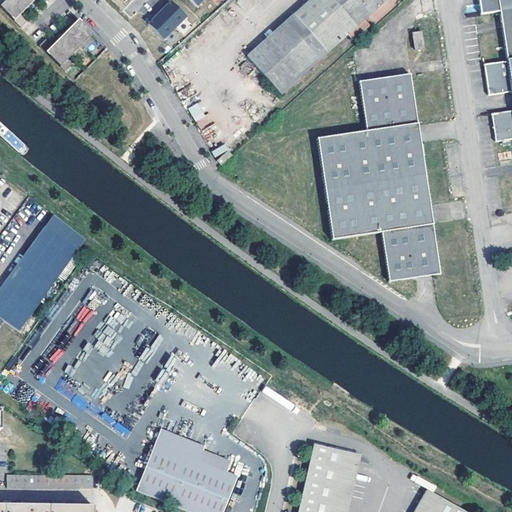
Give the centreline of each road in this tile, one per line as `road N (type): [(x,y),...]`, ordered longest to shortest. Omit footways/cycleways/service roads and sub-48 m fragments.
road 1 (unclassified): [(82,0),(128,48),(209,177),(465,345),(499,348)]
road 2 (unclassified): [(499,348),(447,0)]
road 3 (unknown): [(122,300),(274,419)]
